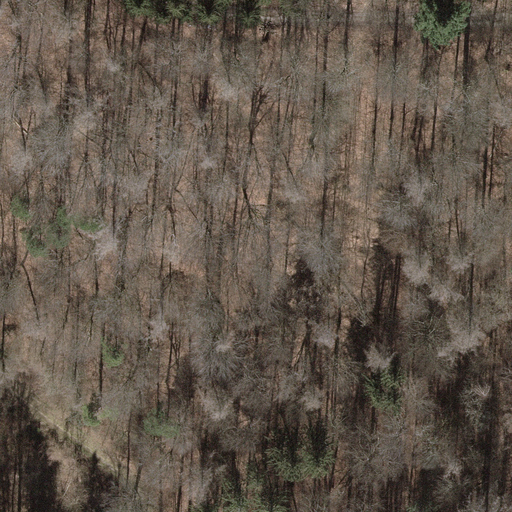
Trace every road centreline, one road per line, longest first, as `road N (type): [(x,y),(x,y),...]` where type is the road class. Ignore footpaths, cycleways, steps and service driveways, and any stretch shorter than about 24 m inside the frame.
road 1 (track): [(146,0),(180,10),(511,21)]
road 2 (track): [(0,376),(67,422),(145,496),(145,511)]
